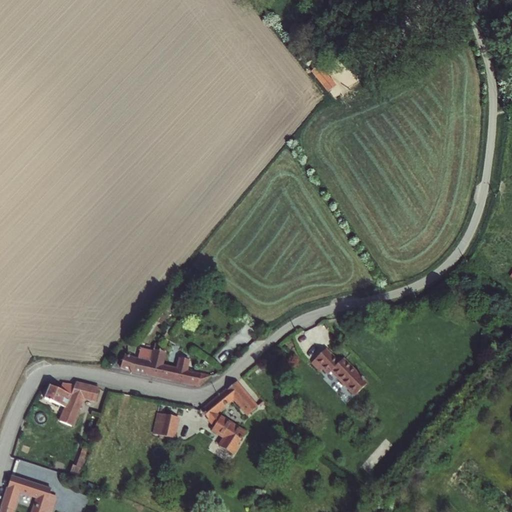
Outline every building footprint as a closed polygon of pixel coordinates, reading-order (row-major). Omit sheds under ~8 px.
[(199,388),(209,378),(187,372),(190,353),(179,351),(178,357),(180,358),(179,363),(162,359),(165,347),(154,344),(152,352),(147,375),(199,388)] [(120,368),(147,375),(152,352),(140,349),(138,359),(123,355),(120,368)] [(325,350),(311,363),(319,371),(322,368),(328,374),(331,371),(355,395),(368,383),(344,359),(342,361),(338,357),(335,360),(325,350)] [(215,397),(201,412),(218,423),(213,431),(228,441),(220,454),(232,461),(248,436),(212,411),(233,394),(255,422),(262,409),(235,382),(215,397)] [(52,385),(45,399),(67,410),(61,423),(73,428),(83,401),(96,404),(101,390),(75,385),(73,389),(63,384),(60,391),(52,385)] [(180,416),(161,413),(157,435),(176,438),(180,416)] [(88,463),(80,460),(77,470),(84,473),(88,463)] [(42,477),(38,486),(11,477),(0,507),(0,508),(0,511),(51,511),(56,497),(49,495),(54,482),(42,477)]
